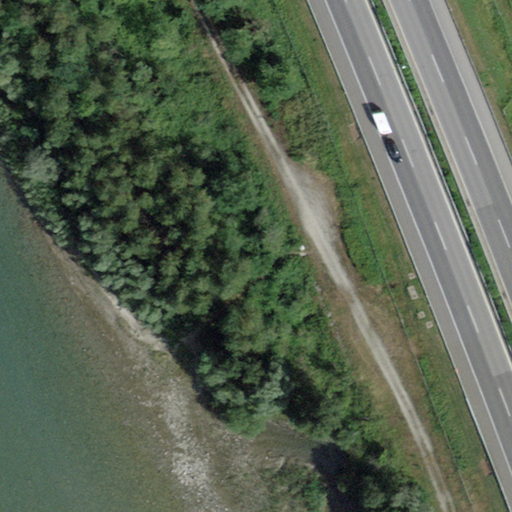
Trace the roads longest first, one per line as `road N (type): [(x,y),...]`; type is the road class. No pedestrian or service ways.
road 1 (track): [(448,511),(364,304),(205,0)]
road 2 (motorway): [(342,0),(511,428)]
road 3 (motorway): [(511,255),(407,0)]
